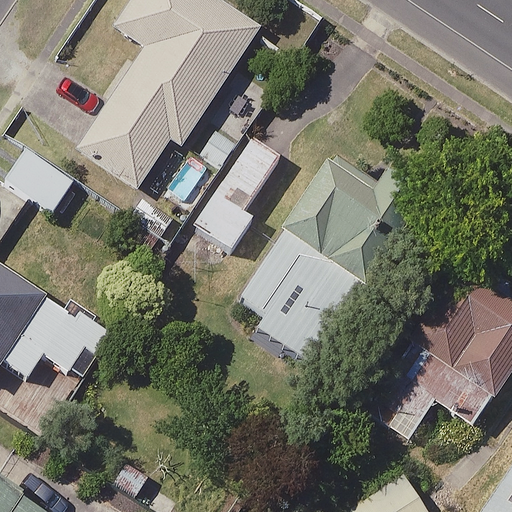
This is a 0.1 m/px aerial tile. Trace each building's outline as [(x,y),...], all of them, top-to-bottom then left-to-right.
[(256,33),(205,0),(133,0),(111,35),(139,53),(72,155),(134,196),(166,147),(177,154),(256,33)] [(282,160),(251,140),(188,236),(226,261),(249,227),(242,222),(282,160)] [(68,188),(20,158),(1,189),(49,219),(68,188)] [(412,219),(328,161),(279,232),(285,236),(252,283),(270,295),(246,330),(307,373),(412,219)] [(511,368),(511,296),(459,262),(360,415),(407,445),(430,408),(470,434),(511,368)] [(70,324),(0,281),(0,363),(27,380),(39,360),(69,378),(83,355),(94,362),(109,337),(75,317),(70,324)] [(511,511),(511,468),(482,511),(511,511)] [(418,511),(401,483),(352,511),(418,511)] [(0,511),(24,511),(0,496),(0,511)]
